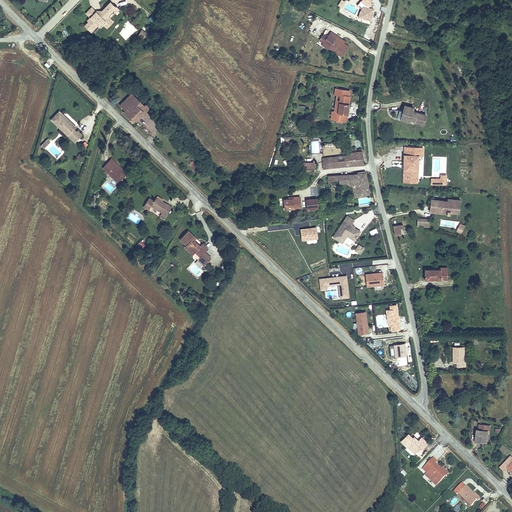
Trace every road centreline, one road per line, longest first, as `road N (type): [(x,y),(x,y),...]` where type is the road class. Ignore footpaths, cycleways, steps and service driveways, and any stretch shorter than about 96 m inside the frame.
road 1 (tertiary): [(417,408),(33,35)]
road 2 (unclassified): [(417,408),(421,365),(368,127),(391,0)]
road 3 (tertiary): [(511,499),(417,408)]
